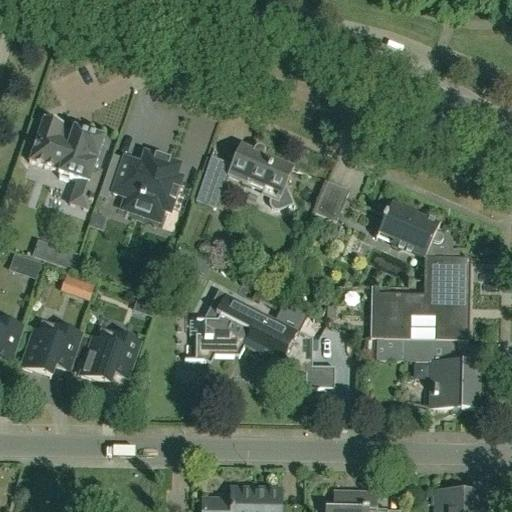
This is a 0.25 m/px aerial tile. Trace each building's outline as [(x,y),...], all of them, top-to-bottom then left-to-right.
[(101,175),(94,172),(104,142),(44,121),(29,164),(59,174),(58,177),(60,177),(59,181),(69,184),(70,181),(96,189),(101,175)] [(262,156),(263,154),(263,152),(263,150),(262,148),(261,146),(259,145),(257,145),(255,146),(253,147),(252,149),(251,151),(239,146),(230,168),(227,178),(263,193),(261,198),(271,202),(270,205),(270,208),(272,211),(274,212),(277,213),(293,207),(283,186),(291,169),(262,156)] [(122,211),(160,224),(164,212),(170,214),(181,180),(175,178),(179,167),(145,155),(141,167),(124,161),(113,195),(126,200),(122,211)] [(213,211),(227,178),(230,168),(210,159),(194,203),(213,211)] [(334,223),(348,192),(326,182),(312,214),(334,223)] [(423,261),(435,232),(438,225),(390,204),(374,241),(423,261)] [(469,261),(450,260),(451,239),(435,232),(423,261),(422,297),(377,296),(376,317),(382,317),(382,341),(466,344),(469,261)] [(311,369),(311,341),(238,304),(243,293),(221,281),(215,293),(225,298),(216,316),(219,318),(216,323),(205,322),(204,339),(194,339),(194,364),(201,364),(209,368),(214,359),(238,360),(242,351),(263,361),(265,356),(305,376),(304,391),(334,391),(334,369),(311,369)] [(0,364),(9,368),(22,331),(0,323),(0,364)] [(34,334),(21,371),(50,381),(54,370),(68,374),(81,337),(55,328),(51,340),(34,334)] [(93,341),(80,378),(109,388),(113,376),(127,381),(139,344),(113,335),(110,347),(93,341)] [(453,344),(405,344),(376,344),(376,364),(404,364),(435,365),(433,412),(478,413),(479,366),(452,365),(453,344)] [(200,511),(277,511),(278,492),(229,491),(229,503),(201,502),(200,511)] [(376,511),(376,494),(332,493),(331,511),(323,511),(322,511),(376,511)] [(433,495),(432,511),(474,511),(474,495),(433,495)]
